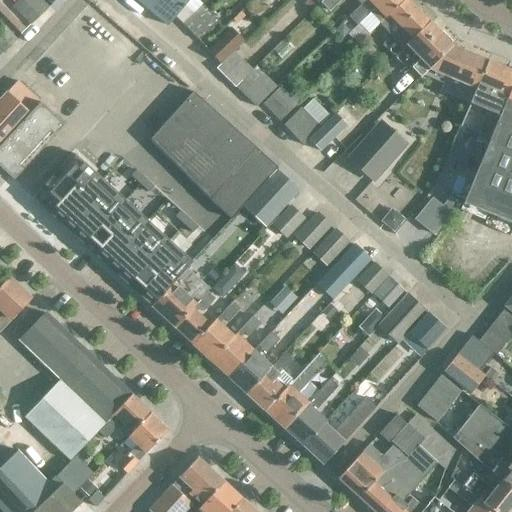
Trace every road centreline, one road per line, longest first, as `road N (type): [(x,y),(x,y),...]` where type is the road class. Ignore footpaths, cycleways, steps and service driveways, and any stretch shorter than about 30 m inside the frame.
road 1 (residential): [(470,321),(108,0)]
road 2 (residential): [(213,415),(0,211)]
road 3 (residential): [(319,511),(213,415)]
road 4 (residential): [(117,511),(213,415)]
